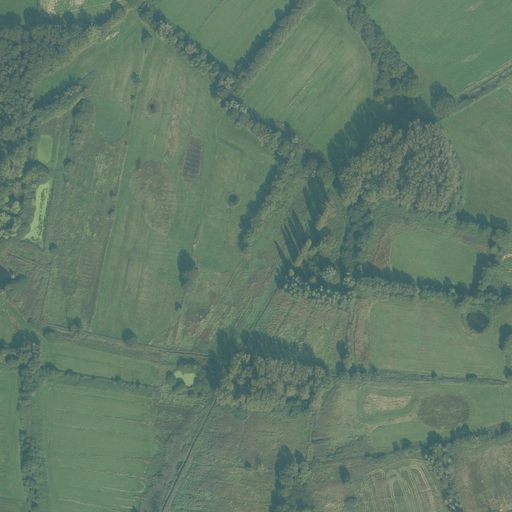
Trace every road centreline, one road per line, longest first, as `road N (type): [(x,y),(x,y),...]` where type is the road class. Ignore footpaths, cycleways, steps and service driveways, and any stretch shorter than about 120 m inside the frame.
road 1 (track): [(0,102),(144,0)]
road 2 (track): [(337,0),(407,91),(406,101)]
